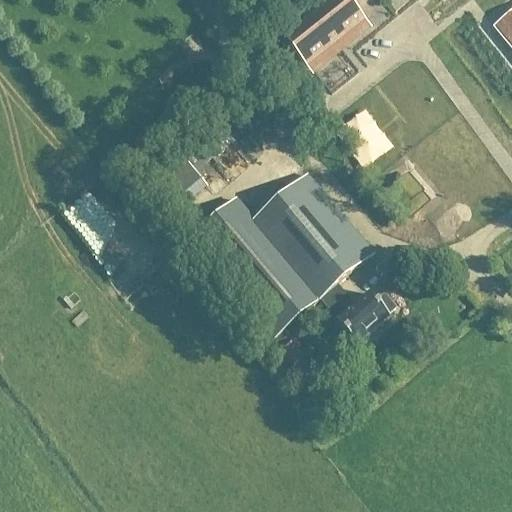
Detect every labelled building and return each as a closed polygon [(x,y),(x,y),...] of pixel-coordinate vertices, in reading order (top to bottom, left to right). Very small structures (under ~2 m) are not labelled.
[(306,69),(340,41),(343,44),(350,38),(348,35),(361,24),(342,0),(327,0),(281,38),(306,69)] [(511,50),(511,15),(495,29),(511,50)] [(482,77),(472,66),(464,73),(446,54),(434,65),(462,95),(482,77)] [(425,70),(432,88),(443,84),(436,66),(425,70)] [(207,190),(193,174),(181,159),(150,186),(176,217),(207,190)] [(321,303),(337,290),(374,259),(308,181),(255,225),(236,203),(190,242),(275,342),(321,303)] [(76,210),(122,276),(144,261),(97,195),(76,210)] [(337,290),(321,303),(339,325),(337,327),(357,351),(390,322),(369,298),(355,311),(337,290)]
